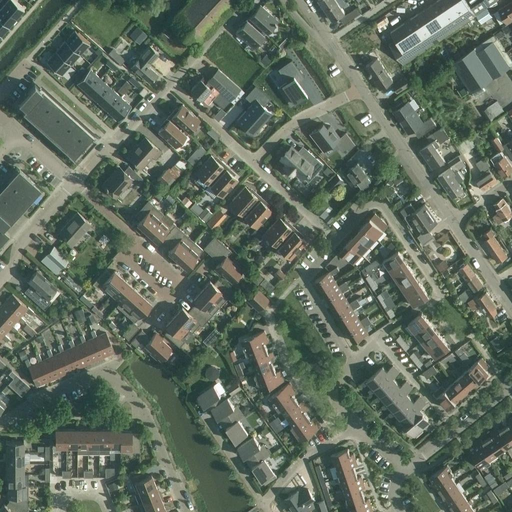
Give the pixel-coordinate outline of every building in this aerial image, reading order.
[(0,0),(0,3),(2,5),(16,17),(24,8),(14,0),(0,0)] [(188,0),(170,21),(197,46),(237,0),(188,0)] [(319,0),(326,9),(339,0),(319,0)] [(346,4),(343,0),(339,0),(326,9),(333,21),(346,12),(342,7),(346,4)] [(396,40),(390,44),(403,64),(440,40),(467,22),(471,19),(472,19),(476,15),(487,7),(497,0),(481,0),(471,7),(465,0),(437,0),(391,32),(396,40)] [(511,0),(504,6),(499,10),(507,23),(511,20),(511,0)] [(0,3),(0,18),(9,26),(16,17),(2,5),(0,3)] [(248,18),(265,34),(267,31),(275,22),(271,18),(272,16),(260,5),(248,18)] [(361,13),(357,7),(341,18),(344,24),(353,18),(361,13)] [(467,22),(468,23),(471,28),(472,29),(481,23),(492,16),(491,14),(487,8),(487,7),(476,15),(472,19),(471,19),(467,22)] [(0,33),(1,34),(9,26),(0,18),(0,33)] [(254,45),(265,34),(248,18),(235,32),(248,43),(250,41),(254,45)] [(511,21),(502,28),(506,34),(511,29),(511,21)] [(458,29),(461,34),(471,28),(468,23),(458,29)] [(137,26),(133,31),(138,35),(142,31),(137,26)] [(166,28),(159,35),(168,43),(175,36),(166,28)] [(74,30),(64,41),(80,54),(89,43),(74,30)] [(452,62),(471,91),(472,92),(511,66),(509,64),(511,62),(511,60),(505,51),(500,43),(494,34),(475,47),(474,48),(452,62)] [(64,41),(56,51),(71,64),(80,54),(64,41)] [(132,57),(130,60),(129,64),(132,66),(150,83),(158,74),(149,66),(159,54),(150,46),(140,58),(136,56),(132,57)] [(56,51),(46,62),(61,75),(71,64),(56,51)] [(259,61),(265,66),(272,59),(266,54),(259,61)] [(422,57),(416,61),(420,67),(426,63),(422,57)] [(369,73),(370,75),(380,89),(393,80),(378,58),(366,66),(371,72),(369,73)] [(286,81),(277,88),(290,106),(307,95),(298,82),(304,78),(291,60),(278,69),(286,81)] [(90,68),(76,83),(87,93),(100,78),(101,78),(94,71),(90,68)] [(200,79),(190,90),(201,100),(202,99),(202,100),(208,105),(212,100),(223,109),(226,105),(225,105),(230,100),(230,101),(241,89),(240,88),(218,69),(218,68),(207,80),(205,83),(200,79)] [(410,84),(405,77),(393,85),(398,92),(410,84)] [(100,78),(87,93),(97,102),(110,87),(111,87),(101,78),(100,78)] [(33,123),(40,129),(42,126),(46,130),(44,132),(50,139),(52,136),(56,140),(54,142),(61,148),(63,146),(67,150),(65,152),(73,159),(79,153),(83,155),(96,141),(91,136),(91,135),(85,129),(85,130),(80,126),(81,125),(75,120),(74,121),(69,116),(70,115),(64,110),(63,111),(59,106),(43,91),(42,91),(35,84),(18,102),(26,109),(22,113),(33,123)] [(252,103),(236,120),(244,128),(249,123),(257,130),(272,113),(264,105),(270,99),(255,85),(245,97),(252,103)] [(110,87),(97,102),(107,111),(121,96),(112,88),(111,87),(110,87)] [(143,87),(139,92),(143,96),(147,91),(143,87)] [(121,96),(107,111),(117,121),(131,106),(121,96)] [(497,100),(487,107),(495,117),(504,110),(497,100)] [(431,116),(423,122),(408,101),(404,104),(402,102),(396,106),(398,109),(394,111),(399,120),(401,119),(404,124),(403,124),(408,133),(416,127),(422,135),(436,125),(431,116)] [(168,116),(187,133),(197,122),(194,119),(196,117),(182,104),(175,113),(172,111),(168,116)] [(177,145),(187,133),(168,116),(163,121),(165,123),(158,131),(172,144),(174,142),(177,145)] [(323,124),(310,133),(323,150),(324,150),(334,142),(338,147),(342,152),(347,147),(348,149),(353,145),(355,144),(346,132),(344,134),(339,138),(330,125),(326,128),(323,124)] [(440,128),(433,133),(435,135),(437,138),(440,142),(441,143),(449,137),(450,137),(443,126),(442,127),(440,128)] [(491,140),(499,151),(500,150),(501,151),(505,148),(497,136),(491,140)] [(128,156),(141,168),(153,156),(156,159),(162,152),(145,137),(133,150),(131,150),(128,153),(129,155),(128,156)] [(471,137),(466,140),(471,148),(476,144),(471,137)] [(430,143),(420,149),(433,168),(440,164),(442,166),(447,163),(445,160),(440,151),(437,148),(440,146),(440,145),(440,144),(436,139),(432,141),(430,143)] [(511,139),(503,145),(511,157),(511,139)] [(206,141),(202,146),(207,150),(211,145),(206,141)] [(292,144),(278,159),(284,164),(282,167),(293,177),(295,174),(301,179),(303,177),(312,167),(317,172),(324,165),(306,149),(302,154),(298,150),(292,144)] [(503,176),(511,170),(511,166),(504,156),(501,151),(500,150),(499,151),(490,157),(503,176)] [(194,154),(189,160),(194,164),(198,158),(194,154)] [(458,155),(448,161),(453,168),(456,165),(458,168),(465,164),(463,161),(459,154),(458,155)] [(197,174),(196,176),(194,178),(194,179),(195,181),(204,189),(209,184),(226,165),(221,160),(219,162),(211,155),(198,169),(200,171),(197,174)] [(489,168),(491,167),(494,166),(489,159),(486,161),(484,157),(476,163),(483,172),(479,175),(481,178),(477,180),(483,190),(497,180),(489,168)] [(352,186),(357,183),(362,190),(369,185),(368,183),(371,181),(367,175),(358,162),(348,169),(349,170),(343,174),(352,186)] [(102,185),(117,198),(133,180),(137,184),(143,178),(128,165),(124,170),(119,166),(102,185)] [(208,184),(204,189),(204,190),(214,198),(219,193),(220,194),(223,192),(225,193),(238,179),(229,172),(231,170),(226,165),(209,184),(208,184)] [(452,196),(462,188),(453,175),(455,173),(450,167),(438,175),(452,196)] [(166,168),(156,179),(163,186),(167,189),(177,178),(167,169),(166,168)] [(0,245),(0,244),(0,243),(3,240),(4,241),(9,235),(2,228),(9,220),(12,222),(18,216),(15,214),(19,210),(21,212),(27,205),(25,203),(28,199),(31,201),(38,193),(37,191),(40,188),(34,183),(19,170),(14,176),(14,175),(8,181),(9,181),(5,186),(4,185),(0,189),(0,192),(0,193),(0,245)] [(345,181),(337,174),(326,186),(334,193),(345,181)] [(150,184),(146,189),(150,193),(154,188),(150,184)] [(386,184),(382,191),(388,194),(392,188),(386,184)] [(231,205),(243,215),(260,196),(255,191),(253,193),(245,186),(232,200),(234,202),(231,205)] [(157,191),(153,196),(157,200),(161,195),(157,191)] [(185,196),(181,201),(187,207),(192,202),(185,196)] [(260,196),(243,215),(254,225),(257,222),(259,224),(272,210),(264,203),(266,200),(260,196)] [(493,216),(498,223),(509,216),(511,220),(511,211),(503,198),(494,204),(499,212),(493,216)] [(165,215),(149,200),(135,215),(141,220),(137,224),(157,241),(160,237),(172,248),(169,252),(187,268),(203,249),(173,222),(170,226),(162,218),(165,215)] [(315,210),(329,223),(330,223),(339,213),(325,200),(315,210)] [(411,202),(401,209),(406,217),(412,226),(416,224),(416,223),(431,213),(425,203),(416,210),(411,203),(411,202)] [(203,210),(198,216),(204,221),(212,213),(206,207),(203,210)] [(59,232),(74,245),(91,225),(77,212),(59,232)] [(371,218),(363,226),(377,239),(384,231),(384,230),(389,225),(375,213),(371,218)] [(438,222),(431,213),(416,223),(422,233),(419,235),(424,243),(434,236),(429,228),(438,222)] [(207,222),(206,223),(207,223),(210,227),(213,229),(220,222),(213,215),(209,219),(207,222)] [(265,235),(277,246),(294,227),(289,222),(287,224),(279,216),(266,231),(268,233),(265,235)] [(355,234),(369,247),(377,239),(363,226),(355,234)] [(294,227),(277,246),(288,256),(291,253),(293,255),(306,241),(298,234),(300,231),(294,227)] [(257,228),(251,234),(258,240),(263,234),(257,228)] [(498,262),(507,255),(493,235),(494,234),(491,229),(483,234),(486,239),(483,241),(498,262)] [(348,242),(362,255),(369,247),(355,234),(348,242)] [(215,235),(204,248),(209,252),(220,240),(215,235)] [(220,240),(209,252),(219,262),(220,262),(216,266),(232,281),(243,270),(239,267),(241,265),(235,259),(233,261),(227,255),(231,250),(221,241),(220,240)] [(355,263),(362,255),(348,242),(341,250),(355,263)] [(391,242),(386,248),(390,251),(395,246),(391,242)] [(61,268),(68,260),(54,246),(46,255),(61,268)] [(385,257),(390,251),(386,248),(381,253),(385,257)] [(383,261),(384,261),(390,270),(405,259),(399,250),(383,261)] [(371,263),(374,267),(380,263),(377,259),(371,263)] [(405,259),(390,270),(396,279),(411,268),(405,259)] [(445,260),(437,265),(441,271),(448,266),(445,260)] [(365,267),(362,270),(364,274),(374,267),(371,263),(365,267)] [(463,275),(467,280),(475,273),(468,263),(459,269),(460,270),(456,273),(459,278),(463,275)] [(316,280),(321,289),(335,280),(332,275),(339,270),(337,267),(330,272),(329,271),(316,280)] [(274,274),(280,279),(285,274),(279,268),(274,274)] [(411,268),(396,279),(402,288),(417,277),(411,268)] [(442,272),(446,279),(452,275),(448,268),(442,272)] [(117,306),(135,322),(152,303),(115,270),(112,274),(106,269),(93,284),(99,289),(102,286),(120,302),(117,306)] [(31,284),(25,291),(44,309),(51,302),(47,298),(56,288),(37,270),(27,281),(31,284)] [(257,272),(251,279),(257,285),(263,278),(257,272)] [(464,303),(473,297),(471,293),(475,290),(483,284),(475,273),(467,280),(467,281),(465,282),(469,288),(459,295),(464,303)] [(366,277),(370,283),(374,280),(370,274),(366,277)] [(417,277),(402,288),(408,297),(423,286),(417,277)] [(170,328),(165,333),(180,347),(186,340),(183,337),(190,328),(193,332),(201,323),(204,325),(234,291),(219,278),(214,283),(210,280),(194,298),(198,301),(188,312),(182,306),(166,324),(170,328)] [(335,280),(321,289),(326,297),(348,284),(346,281),(338,286),(335,280)] [(378,287),(374,280),(370,283),(374,289),(378,287)] [(348,284),(326,297),(331,306),(332,306),(346,297),(342,292),(350,288),(348,284)] [(423,286),(408,297),(414,306),(429,296),(424,289),(425,289),(423,286)] [(258,290),(248,300),(259,310),(268,300),(258,290)] [(494,307),(497,306),(487,291),(479,297),(477,295),(468,301),(474,309),(482,303),(491,316),(498,312),(494,307)] [(377,295),(381,301),(386,298),(382,292),(377,295)] [(4,302),(20,316),(26,310),(31,314),(34,312),(28,307),(27,307),(12,294),(4,302)] [(82,294),(80,297),(86,303),(89,300),(82,294)] [(346,297),(332,306),(337,314),(337,315),(341,312),(351,306),(358,301),(357,299),(350,303),(349,303),(346,297)] [(390,305),(386,298),(381,301),(386,308),(390,305)] [(341,312),(337,315),(343,324),(356,315),(353,310),(354,309),(361,305),(359,302),(358,301),(351,306),(341,312)] [(0,307),(0,314),(12,325),(18,319),(23,323),(26,321),(20,316),(4,302),(0,307)] [(92,308),(101,316),(103,313),(95,305),(92,308)] [(82,308),(74,312),(76,317),(84,314),(82,308)] [(387,311),(391,317),(396,314),(391,308),(387,311)] [(408,324),(415,333),(429,321),(423,312),(408,324)] [(95,322),(91,313),(85,316),(89,324),(95,322)] [(12,325),(0,314),(0,330),(4,334),(10,328),(15,332),(18,330),(12,325)] [(53,314),(48,319),(52,322),(58,318),(53,314)] [(356,315),(343,324),(343,325),(344,326),(348,332),(370,319),(368,316),(360,320),(360,321),(357,316),(356,315)] [(370,319),(348,332),(354,341),(367,333),(364,327),(371,322),(370,319)] [(429,321),(415,333),(422,341),(436,329),(429,321)] [(123,334),(129,339),(140,327),(134,322),(123,334)] [(27,324),(23,328),(32,336),(36,332),(27,324)] [(131,341),(137,347),(142,341),(152,351),(150,353),(157,358),(159,357),(162,360),(172,348),(156,333),(152,338),(142,329),(131,341)] [(436,329),(422,341),(429,349),(440,340),(443,338),(436,329)] [(10,339),(4,334),(0,330),(0,338),(2,337),(7,341),(10,339)] [(94,330),(91,331),(94,338),(102,357),(114,352),(106,333),(97,337),(94,330)] [(264,331),(241,340),(247,356),(250,354),(267,348),(265,343),(269,341),(264,331)] [(83,343),(92,361),(102,357),(94,338),(86,342),(83,335),(80,336),(83,343)] [(396,339),(401,344),(405,341),(400,335),(396,339)] [(206,336),(202,341),(207,345),(211,341),(206,336)] [(440,340),(429,349),(436,358),(440,355),(441,357),(451,350),(449,347),(450,346),(443,338),(440,340)] [(72,340),(69,341),(72,348),(80,367),(92,361),(83,343),(75,347),(72,340)] [(406,350),(410,347),(405,341),(401,344),(406,350)] [(501,341),(494,346),(498,351),(499,350),(502,348),(504,347),(505,346),(501,341)] [(61,353),(69,371),(80,367),(72,348),(64,351),(61,344),(58,346),(61,353)] [(455,350),(458,354),(459,356),(464,352),(463,350),(460,347),(455,350)] [(267,348),(250,354),(254,364),(274,356),(272,351),(269,353),(267,348)] [(50,358),(58,376),(69,371),(61,353),(58,354),(53,356),(50,349),(47,351),(50,358)] [(24,350),(19,352),(22,359),(27,357),(24,350)] [(231,362),(237,359),(234,350),(227,353),(231,362)] [(410,355),(415,361),(419,358),(414,352),(410,355)] [(39,354),(36,355),(39,362),(47,381),(58,376),(50,358),(42,361),(39,354)] [(274,356),(254,364),(258,373),(274,367),(272,362),(276,360),(274,356)] [(470,368),(480,380),(489,373),(486,370),(490,367),(482,357),(470,368)] [(420,367),(420,366),(424,363),(419,358),(415,361),(420,367)] [(28,359),(25,360),(28,367),(37,385),(47,381),(39,362),(31,366),(28,359)] [(367,379),(362,382),(364,385),(369,381),(373,386),(374,388),(396,368),(394,365),(387,371),(383,366),(368,380),(367,379)] [(430,372),(433,374),(437,371),(436,369),(433,365),(428,369),(430,372)] [(206,370),(205,374),(207,377),(209,379),(213,380),(217,379),(219,376),(220,372),(219,369),(216,367),(213,366),(212,366),(209,367),(206,370)] [(258,373),(255,374),(261,390),(284,381),(280,370),(276,372),(274,367),(258,373)] [(374,388),(373,386),(369,390),(371,393),(376,389),(380,394),(381,395),(397,382),(393,378),(399,372),(396,368),(374,388)] [(462,375),(472,387),(480,380),(470,368),(462,375)] [(423,372),(426,375),(427,378),(433,374),(430,372),(428,369),(423,372)] [(14,378),(8,384),(21,395),(30,386),(22,379),(16,374),(14,378)] [(454,382),(464,394),(472,387),(462,375),(454,382)] [(236,380),(226,386),(232,395),(242,388),(236,380)] [(381,395),(380,394),(376,398),(378,401),(382,397),(387,402),(388,403),(410,384),(407,381),(401,387),(397,382),(381,395)] [(290,382),(269,397),(279,411),(282,409),(296,399),(296,398),(293,394),(296,392),(290,382)] [(445,389),(456,401),(464,394),(454,382),(445,389)] [(204,406),(208,403),(212,408),(229,397),(228,396),(227,397),(224,392),(221,394),(214,384),(197,395),(204,406)] [(388,403),(387,402),(382,406),(385,408),(389,404),(393,409),(395,411),(410,397),(406,393),(413,387),(410,384),(388,403)] [(442,386),(432,394),(436,398),(437,397),(448,409),(456,401),(445,389),(445,390),(442,386)] [(393,409),(389,413),(391,416),(396,412),(400,417),(401,418),(423,399),(421,396),(414,402),(410,397),(395,411),(393,409)] [(229,397),(212,408),(218,418),(223,415),(226,420),(240,410),(241,410),(240,409),(237,404),(235,406),(229,397)] [(296,399),(282,409),(288,417),(305,404),(303,400),(299,403),(296,399)] [(401,418),(400,417),(396,421),(398,424),(402,420),(407,425),(408,426),(423,413),(419,408),(426,402),(423,399),(401,418)] [(305,404),(288,417),(294,425),(308,415),(305,411),(308,408),(305,404)] [(246,405),(240,409),(241,410),(244,414),(250,410),(246,405)] [(240,410),(226,420),(228,423),(229,424),(230,425),(233,430),(230,432),(237,441),(249,433),(239,419),(244,416),(245,415),(244,414),(241,410),(240,410)] [(408,426),(407,425),(402,429),(405,431),(409,427),(415,434),(425,425),(429,430),(434,425),(423,413),(408,426)] [(293,425),(291,427),(301,441),(321,426),(315,417),(311,419),(308,415),(294,425),(293,425)] [(493,429),(506,449),(511,445),(511,446),(511,439),(504,428),(500,431),(497,427),(493,429)] [(55,447),(66,447),(66,429),(55,429),(55,447)] [(66,429),(66,447),(77,447),(77,429),(66,429)] [(77,429),(77,447),(78,447),(78,453),(88,454),(88,429),(77,429)] [(88,429),(88,454),(99,454),(99,429),(88,429)] [(99,429),(99,454),(110,454),(110,429),(99,429)] [(121,429),(110,429),(110,447),(120,447),(120,430),(121,430),(121,429)] [(488,439),(497,454),(506,449),(493,429),(489,432),(492,436),(488,439)] [(121,430),(120,430),(120,447),(120,452),(140,452),(139,435),(132,435),(132,430),(121,430)] [(254,435),(238,447),(245,457),(249,454),(252,459),(266,449),(267,449),(264,443),(261,445),(254,435)] [(480,438),(476,441),(489,459),(490,460),(497,455),(497,454),(488,439),(483,442),(480,438)] [(5,441),(5,452),(24,452),(24,441),(5,441)] [(470,450),(483,468),(491,463),(490,462),(491,462),(490,460),(489,459),(476,441),(473,443),(475,447),(470,450)] [(266,449),(252,459),(255,463),(253,465),(253,466),(257,471),(263,480),(266,484),(277,476),(274,472),(265,458),(271,454),(267,449),(266,449)] [(331,454),(335,466),(356,459),(354,453),(350,455),(348,449),(331,454)] [(5,452),(6,463),(24,463),(24,452),(5,452)] [(335,466),(339,477),(356,472),(354,466),(357,465),(356,459),(335,466)] [(6,463),(6,474),(24,474),(24,463),(6,463)] [(468,463),(463,467),(466,471),(471,468),(468,463)] [(433,481),(430,483),(432,487),(433,488),(451,476),(454,474),(447,464),(430,476),(433,481)] [(142,472),(130,477),(136,493),(155,485),(151,475),(144,478),(142,472)] [(339,477),(343,489),(363,482),(361,476),(358,477),(356,472),(339,477)] [(6,485),(7,485),(24,485),(24,484),(28,484),(28,474),(24,474),(6,474),(6,485)] [(492,475),(486,479),(490,485),(490,484),(496,481),(492,475)] [(451,476),(433,488),(435,491),(439,489),(442,493),(456,483),(451,476)] [(116,481),(108,484),(110,490),(118,487),(116,481)] [(505,481),(499,485),(502,490),(509,486),(505,481)] [(343,489),(346,496),(347,500),(357,496),(363,494),(362,489),(365,487),(363,482),(343,489)] [(442,493),(444,496),(445,498),(441,500),(444,504),(455,496),(462,492),(456,483),(442,493)] [(12,502),(28,508),(28,484),(24,484),(24,485),(7,485),(7,496),(12,496),(12,502)] [(136,493),(134,494),(138,503),(143,501),(159,495),(155,485),(136,493)] [(298,491),(285,499),(289,505),(293,511),(310,511),(309,511),(316,506),(318,511),(328,511),(324,499),(316,502),(315,500),(308,489),(300,494),(298,491)] [(455,496),(444,504),(447,508),(450,506),(453,510),(453,511),(468,501),(468,500),(462,492),(455,496)] [(487,492),(483,495),(486,500),(491,497),(490,496),(487,492)] [(347,500),(351,511),(371,504),(369,499),(365,500),(363,494),(357,496),(347,500)] [(159,495),(143,501),(147,511),(163,505),(159,495)] [(454,511),(468,511),(473,509),(470,504),(473,502),(471,499),(468,501),(453,511),(454,511)] [(0,511),(24,511),(28,508),(12,502),(8,507),(4,504),(0,508),(0,511)]
